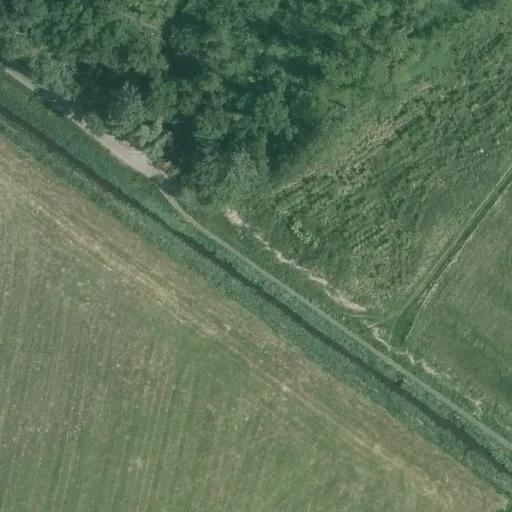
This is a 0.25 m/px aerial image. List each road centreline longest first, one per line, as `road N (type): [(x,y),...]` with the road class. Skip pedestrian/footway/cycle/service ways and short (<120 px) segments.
road 1 (track): [(179,190),(225,209),(267,191),(349,137),(494,0)]
road 2 (unclassified): [(262,275),(182,215),(179,190),(0,63)]
